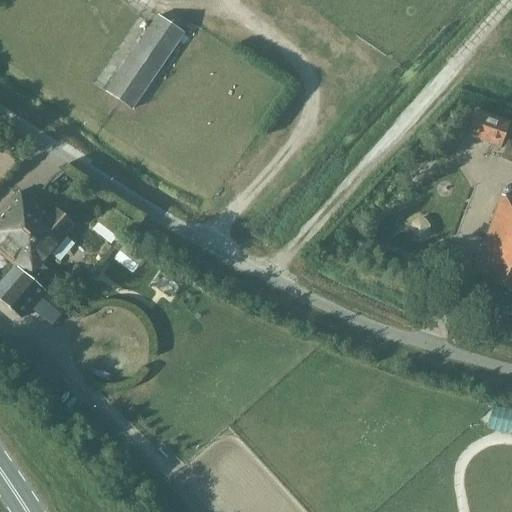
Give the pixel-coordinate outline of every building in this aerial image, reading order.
[(131,110),(184,33),(157,14),(104,92),(131,110)] [(466,135),(499,148),(509,122),(475,109),(466,135)] [(40,265),(59,241),(72,225),(52,208),(46,215),(19,192),(0,213),(0,255),(19,272),(0,293),(0,302),(18,318),(42,292),(37,288),(48,272),(40,265)] [(511,200),(502,196),(472,272),(488,278),(487,282),(511,291),(511,200)] [(63,378),(35,353),(37,350),(23,339),(16,348),(0,333),(0,357),(18,374),(20,372),(47,396),(63,378)]
